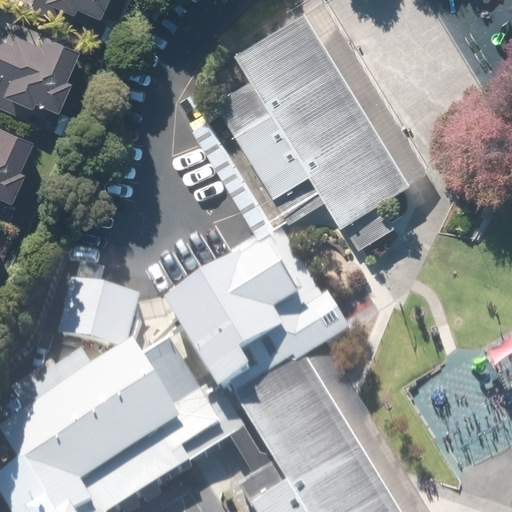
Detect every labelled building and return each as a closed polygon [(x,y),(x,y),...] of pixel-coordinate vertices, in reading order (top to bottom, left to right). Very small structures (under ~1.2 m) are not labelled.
[(25,0),(24,3),(77,26),(81,18),(93,23),(102,0),(25,0)] [(496,111),(424,0),(347,0),(343,3),(437,149),(496,111)] [(416,203),(297,5),(218,51),(249,102),(214,122),(287,244),(321,223),(337,250),(416,203)] [(3,39),(1,44),(0,43),(0,114),(21,122),(24,115),(36,120),(39,114),(46,117),(65,70),(72,54),(32,38),(28,49),(3,39)] [(0,204),(1,201),(7,203),(19,175),(9,170),(20,144),(0,135),(0,204)] [(0,481),(0,501),(6,511),(132,511),(254,439),(272,468),(237,490),(250,511),(419,511),(263,254),(165,312),(181,339),(105,385),(89,359),(22,400),(35,421),(0,441),(0,445),(16,472),(0,481)] [(60,342),(124,359),(138,304),(74,287),(60,342)]
